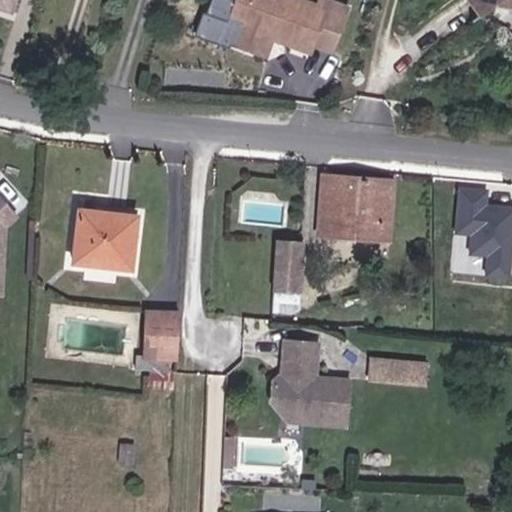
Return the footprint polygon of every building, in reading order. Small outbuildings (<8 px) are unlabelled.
[(0,0),(0,7),(14,12),(17,0),(0,0)] [(319,0),(317,8),(293,0),(235,0),(227,26),(238,29),(250,52),(273,41),(311,53),(314,46),(333,52),(347,7),(325,0),(319,0)] [(468,0),(486,16),(509,5),(508,0),(468,0)] [(250,52),(238,29),(232,47),(250,52)] [(267,58),(273,41),(250,52),(267,58)] [(395,181),(332,177),(327,237),(391,243),(395,181)] [(460,182),(455,233),(468,235),(465,271),(511,275),(511,202),(489,200),(490,185),(460,182)] [(149,210),(76,203),(69,264),(143,270),(149,210)] [(304,315),(308,255),(309,242),(279,241),(279,252),(275,313),(304,315)] [(174,360),(174,354),(177,316),(140,313),(136,349),(136,359),(127,358),(125,377),(173,378),(174,360)] [(350,423),(354,378),(320,374),(323,340),(290,337),(288,359),(291,359),(290,367),(278,377),(276,398),(284,399),(283,407),(309,409),(308,419),(350,423)] [(429,381),(431,361),(376,356),(374,376),(429,381)] [(308,419),(309,409),(283,407),(294,418),(308,419)] [(222,461),(224,432),(214,432),(212,461),(222,461)]
